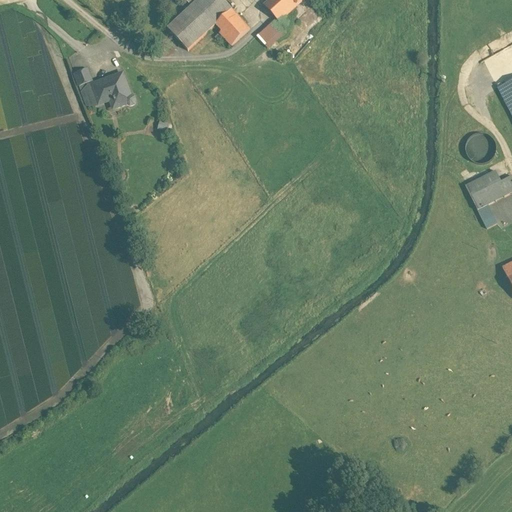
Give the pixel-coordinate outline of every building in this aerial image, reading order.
[(203,0),(193,9),(169,31),(190,54),(217,30),(236,13),(223,0),(203,0)] [(184,0),(193,9),(203,0),(184,0)] [(278,0),(267,10),(281,27),(311,0),(278,0)] [(217,30),(234,49),(252,32),(236,13),(217,30)] [(277,22),(258,38),(270,52),(289,35),(277,22)] [(91,70),(76,75),(88,108),(99,111),(111,106),(113,114),(130,108),(136,110),(141,104),(135,99),(124,73),(96,83),(91,70)] [(511,84),(499,91),(511,117),(511,84)] [(498,172),(464,188),(486,235),(511,223),(511,180),(504,184),(498,172)] [(511,264),(502,269),(511,289),(511,264)]
